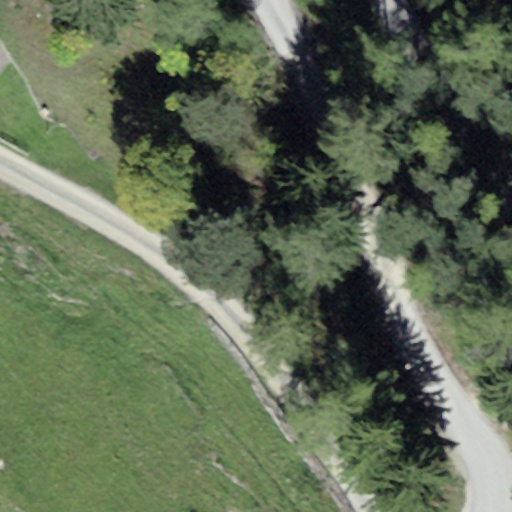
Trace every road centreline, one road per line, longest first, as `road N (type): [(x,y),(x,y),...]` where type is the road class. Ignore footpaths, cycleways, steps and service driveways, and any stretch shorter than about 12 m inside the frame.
road 1 (unclassified): [(269,0),(361,155),(378,271),(417,360),(484,452),(490,511)]
road 2 (unclassified): [(365,511),(235,317),(162,249),(0,162)]
road 3 (unclassified): [(511,201),(422,0)]
